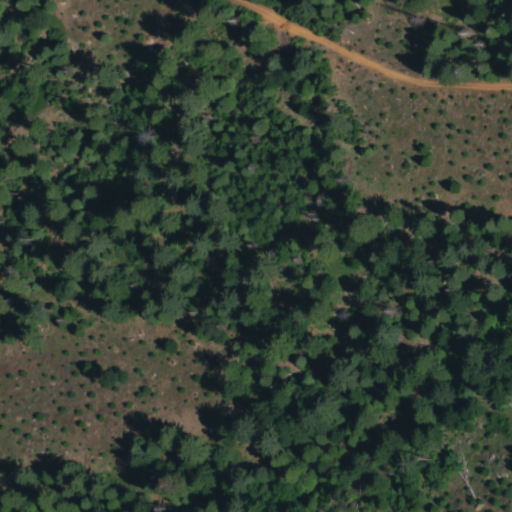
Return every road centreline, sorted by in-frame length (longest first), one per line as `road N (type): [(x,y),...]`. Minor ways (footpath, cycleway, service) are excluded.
road 1 (track): [(267,0),(429,72),(511,72)]
road 2 (track): [(408,413),(273,511)]
